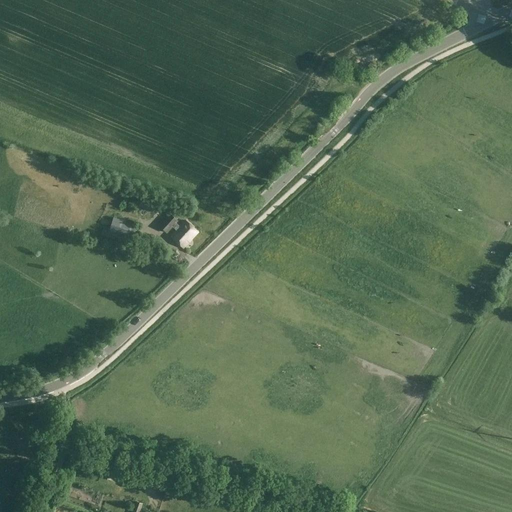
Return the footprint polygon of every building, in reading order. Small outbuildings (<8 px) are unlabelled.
[(156,201),(142,196),(139,206),(146,209),(148,205),(153,207),(156,201)] [(159,226),(165,232),(171,225),(177,230),(171,237),(182,247),(197,230),(187,221),(182,227),(176,221),(177,219),(170,213),(159,226)] [(109,230),(133,236),(136,225),(113,218),(110,229),(109,230)] [(104,227),(101,235),(107,237),(109,230),(110,229),(104,227)] [(107,237),(130,244),(132,237),(109,230),(107,237)] [(131,474),(140,476),(142,470),(133,468),(131,474)]
